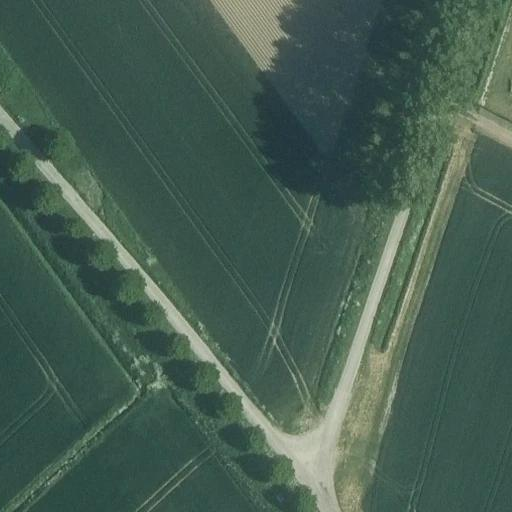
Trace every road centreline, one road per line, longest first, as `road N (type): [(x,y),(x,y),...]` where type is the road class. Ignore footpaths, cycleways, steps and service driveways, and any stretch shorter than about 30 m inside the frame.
road 1 (unclassified): [(305,478),(470,0)]
road 2 (unclassified): [(305,478),(0,120)]
